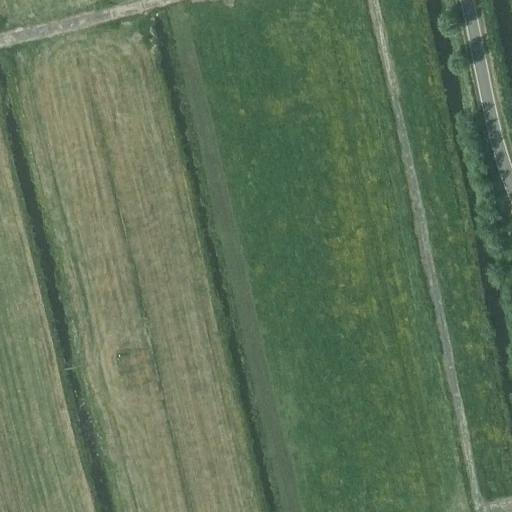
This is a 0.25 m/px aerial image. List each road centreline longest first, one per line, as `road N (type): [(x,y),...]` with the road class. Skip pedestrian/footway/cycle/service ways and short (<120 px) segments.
road 1 (track): [(511,506),(480,511),(372,0)]
road 2 (unclassified): [(511,185),(465,0)]
road 3 (track): [(158,0),(0,42)]
